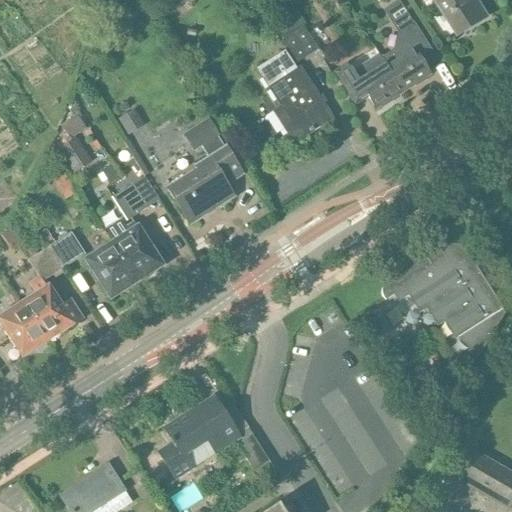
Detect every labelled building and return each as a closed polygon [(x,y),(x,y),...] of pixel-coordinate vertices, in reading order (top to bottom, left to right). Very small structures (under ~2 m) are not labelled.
[(120,0),(111,0),(109,3),(115,9),(122,1),(120,0)] [(283,40),(283,39),(298,63),(319,49),(312,37),(311,38),(294,12),(288,0),(275,0),(271,3),(282,19),(269,27),(283,40)] [(440,0),(434,4),(445,21),(456,37),(486,18),(474,0),(440,0)] [(406,42),(383,58),(404,91),(429,76),(421,63),(433,55),(414,24),(408,14),(395,23),(401,32),(405,39),(405,40),(406,42)] [(347,66),(335,74),(341,83),(344,88),(354,105),(367,97),(375,110),(404,91),(383,58),(381,59),(379,56),(352,73),(347,66)] [(255,125),(278,160),(279,159),(278,158),(324,129),(324,131),(325,130),(311,107),(327,97),(328,98),(329,97),(313,72),(312,73),(313,74),(278,96),(277,95),(276,96),(284,108),(257,126),(257,124),(255,125)] [(74,175),(83,169),(92,164),(76,137),(87,130),(84,126),(78,118),(81,117),(71,103),(68,110),(73,118),(61,126),(68,137),(63,140),(66,145),(58,151),(74,175)] [(188,177),(167,191),(176,206),(187,223),(213,206),(216,210),(234,199),(226,187),(242,176),(232,160),(224,148),(224,149),(217,138),(219,137),(208,120),(182,136),(193,153),(201,149),(208,159),(186,173),(188,177)] [(53,182),(65,201),(76,194),(65,174),(53,182)] [(131,185),(146,209),(159,200),(145,177),(131,185)] [(126,221),(146,209),(131,185),(112,198),(126,221)] [(127,266),(151,251),(134,225),(127,229),(121,219),(107,228),(116,242),(114,244),(127,266)] [(52,248),(50,249),(63,270),(85,256),(72,235),(57,245),(47,232),(43,236),(52,248)] [(86,262),(99,282),(110,299),(137,282),(127,266),(114,244),(86,262)] [(42,283),(52,277),(39,256),(31,246),(22,253),(30,262),(29,263),(38,277),(30,282),(37,294),(23,303),(36,325),(68,304),(67,302),(60,307),(47,288),(46,289),(42,283)] [(381,293),(382,298),(385,302),(398,293),(403,300),(410,296),(421,313),(427,309),(439,326),(445,322),(457,340),(458,339),(469,349),(468,357),(473,365),(495,331),(494,330),(505,314),(503,310),(469,256),(467,257),(463,251),(460,248),(456,246),(451,246),(447,247),(441,251),(440,250),(386,285),(382,288),(381,293)] [(50,249),(39,256),(52,277),(63,270),(50,249)] [(127,266),(137,282),(161,267),(151,251),(127,266)] [(68,304),(36,325),(47,342),(81,320),(69,301),(67,302),(68,304)] [(0,317),(0,323),(11,341),(36,325),(23,303),(0,317)] [(346,330),(353,339),(353,340),(363,333),(356,323),(346,330)] [(36,325),(11,341),(22,358),(47,342),(36,325)] [(175,480),(220,451),(239,439),(214,399),(212,400),(214,403),(188,420),(185,417),(163,431),(170,441),(169,441),(172,446),(159,455),(175,480)] [(236,445),(253,472),(264,489),(279,479),(251,436),(236,445)] [(511,504),(511,475),(469,451),(453,479),(508,511),(511,504)] [(92,511),(124,492),(108,467),(86,480),(90,487),(83,491),(81,488),(62,500),(69,511),(92,511)]
